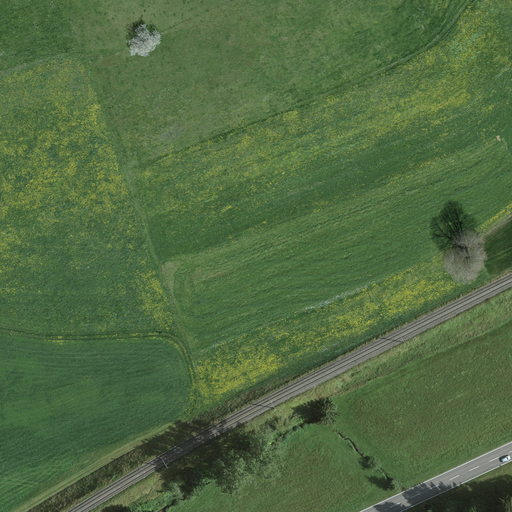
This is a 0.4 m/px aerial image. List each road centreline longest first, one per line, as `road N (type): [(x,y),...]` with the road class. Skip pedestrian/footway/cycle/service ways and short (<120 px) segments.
road 1 (track): [(0,330),(166,336),(186,355),(192,387),(180,420),(18,511)]
road 2 (primary): [(381,511),(511,452)]
